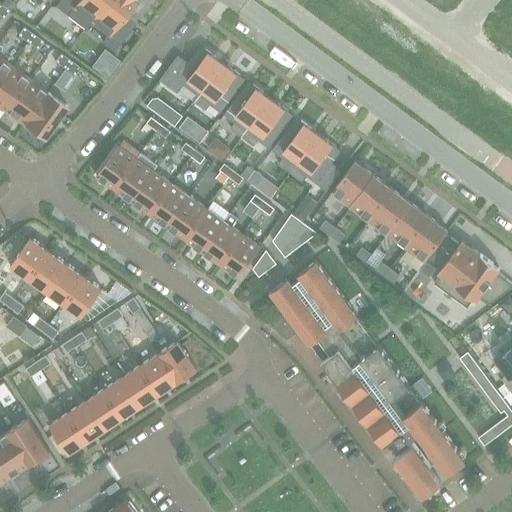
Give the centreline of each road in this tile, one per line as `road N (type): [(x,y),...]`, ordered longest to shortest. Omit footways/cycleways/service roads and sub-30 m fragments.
road 1 (residential): [(511,209),(234,0)]
road 2 (residential): [(259,373),(250,343),(217,313),(37,184)]
road 3 (residential): [(37,184),(121,92),(187,0)]
road 4 (residential): [(367,511),(259,373)]
road 5 (residential): [(259,373),(148,445)]
